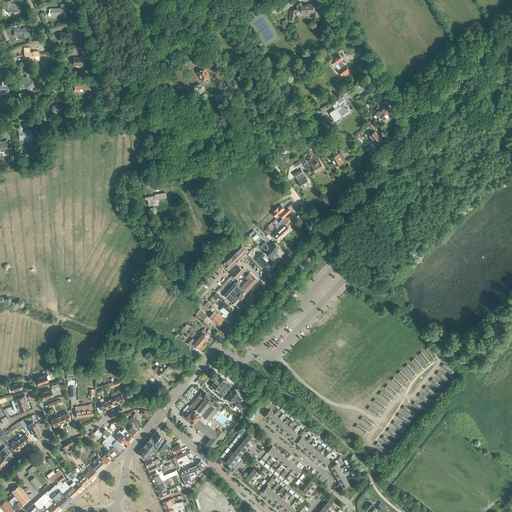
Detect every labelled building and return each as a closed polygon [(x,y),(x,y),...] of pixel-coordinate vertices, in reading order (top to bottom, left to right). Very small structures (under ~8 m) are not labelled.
[(14,4),(11,4),(11,1),(5,1),(2,2),(2,6),(5,6),(5,9),(8,9),(8,12),(13,12),(13,15),(20,15),(20,9),(18,9),(18,5),(15,5),(15,4),(14,4)] [(274,1),(269,4),(272,9),(277,6),(274,1)] [(317,6),(315,6),(314,3),(296,5),(297,10),(295,11),(290,10),(288,21),(293,22),(295,11),(301,10),(301,13),(313,12),(313,18),(318,17),(317,6)] [(61,17),(66,17),(66,4),(60,4),(61,8),(50,9),(49,9),(49,12),(48,13),(48,14),(48,15),(48,16),(49,16),(61,16),(61,17)] [(24,37),(28,37),(28,27),(25,28),(25,29),(20,29),(20,28),(14,28),(14,36),(19,36),(20,36),(20,37),(24,36),(24,37)] [(67,33),(60,33),(60,41),(70,40),(70,36),(75,35),(74,29),(67,29),(67,33)] [(39,51),(30,52),(30,48),(24,48),(24,55),(29,55),(29,59),(35,58),(36,60),(39,60),(39,51)] [(73,57),(73,66),(83,65),(83,57),(73,57)] [(346,65),(345,66),(342,61),(343,60),(340,57),(335,61),(337,64),(338,63),(341,68),(338,71),(342,76),(345,74),(346,75),(351,71),(350,69),(349,70),(346,65)] [(197,71),(203,81),(210,77),(205,67),(197,71)] [(30,78),(30,79),(27,76),(21,81),(19,81),(18,81),(19,88),(20,88),(23,88),(24,89),(26,87),(28,89),(32,85),(33,87),(36,85),(30,78)] [(0,85),(0,94),(9,93),(8,81),(1,82),(2,86),(0,85)] [(330,113),(335,121),(343,116),(342,115),(349,111),(344,103),(346,102),(343,97),(334,103),(337,108),(330,113)] [(393,112),(390,110),(393,107),(390,104),(388,106),(389,108),(389,109),(387,107),(386,109),(384,107),(382,109),(380,108),(376,112),(375,113),(376,114),(373,117),(376,119),(378,116),(386,122),(389,119),(388,118),(393,112)] [(29,138),(33,137),(32,130),(28,130),(28,131),(22,132),(22,131),(18,131),(20,140),(23,140),(23,137),(29,136),(29,138)] [(375,131),(373,133),(371,131),(368,133),(370,135),(369,136),(376,144),(381,139),(375,131)] [(314,151),(316,149),(309,139),(307,141),(314,151)] [(8,148),(7,149),(6,141),(0,142),(0,151),(3,151),(4,154),(9,154),(9,155),(13,154),(11,148),(8,148)] [(338,153),(337,154),(336,152),(329,156),(336,166),(343,162),(338,153)] [(300,159),(307,169),(310,167),(304,157),(300,159)] [(310,163),(316,173),(324,168),(318,158),(310,163)] [(302,188),(310,183),(301,169),(294,174),(296,177),(298,181),(302,188)] [(157,204),(156,199),(166,197),(165,192),(155,194),(155,195),(145,197),(146,199),(148,199),(149,205),(157,204)] [(274,211),(272,213),(276,217),(279,215),(285,209),(281,205),(278,207),(274,211)] [(289,213),(288,213),(292,209),(290,207),(286,211),(286,210),(283,213),(283,212),(279,215),(284,220),(276,227),(279,230),(277,232),(277,231),(273,235),(278,240),(282,237),(290,229),(286,225),(290,222),(285,217),(289,213)] [(276,250),(279,247),(274,242),(271,245),(270,244),(268,247),(267,246),(266,246),(264,247),(264,249),(265,250),(264,251),(270,258),(277,251),(276,250)] [(223,262),(229,269),(248,250),(241,243),(234,250),(234,251),(223,262)] [(255,260),(263,268),(270,261),(263,253),(255,260)] [(236,269),(253,285),(258,280),(253,274),(250,272),(249,273),(243,268),(242,269),(240,267),(239,269),(238,268),(236,269)] [(248,290),(253,285),(236,269),(232,274),(236,278),(237,278),(241,274),(247,280),(243,285),(248,290)] [(236,286),(225,298),(235,307),(246,294),(236,286)] [(230,313),(233,309),(225,303),(222,306),(221,305),(220,306),(222,307),(219,310),(224,315),(227,312),(228,313),(229,312),(230,313)] [(198,314),(204,319),(207,316),(201,310),(198,314)] [(218,325),(223,319),(217,313),(215,316),(213,313),(210,317),(212,319),(212,320),(218,325)] [(199,337),(204,341),(208,337),(210,335),(205,331),(199,337)] [(200,346),(204,341),(199,337),(198,339),(196,338),(195,338),(193,339),(194,340),(192,343),(189,341),(187,343),(193,348),(195,346),(198,348),(200,346)] [(429,346),(425,349),(432,357),(434,355),(435,354),(429,346)] [(421,352),(418,355),(424,362),(428,360),(421,352)] [(414,358),(411,361),(418,368),(421,366),(414,358)] [(164,374),(165,375),(172,367),(165,361),(156,372),(162,377),(164,374)] [(407,364),(404,367),(411,374),(414,372),(407,364)] [(446,365),(443,369),(452,374),(454,371),(446,365)] [(400,371),(397,374),(404,381),(407,378),(400,371)] [(441,373),(438,376),(446,382),(449,379),(441,373)] [(114,381),(116,386),(123,383),(119,374),(117,375),(118,379),(114,381)] [(46,375),(36,378),(37,382),(37,383),(38,386),(41,385),(41,384),(47,382),(48,382),(46,375)] [(215,381),(212,385),(219,391),(216,394),(221,398),(224,394),(223,393),(227,387),(228,389),(232,385),(227,381),(220,375),(217,379),(216,378),(214,381),(215,381)] [(394,377),(391,380),(398,387),(401,384),(394,377)] [(435,380),(432,383),(440,390),(442,387),(435,380)] [(8,385),(7,386),(9,393),(12,392),(19,389),(19,390),(23,389),(22,386),(21,386),(20,382),(10,385),(8,385)] [(113,393),(118,403),(124,400),(121,394),(118,395),(116,391),(112,384),(110,385),(111,388),(113,393)] [(387,385),(385,388),(392,394),(395,391),(387,385)] [(231,393),(227,397),(232,401),(233,399),(237,403),(236,404),(240,408),(248,398),(244,395),(242,397),(238,394),(240,392),(235,388),(232,391),(234,393),(233,395),(231,393)] [(428,388),(426,391),(434,397),(436,393),(428,388)] [(50,389),(41,393),(42,397),(41,397),(42,400),(46,399),(46,398),(53,396),(50,389)] [(381,392),(378,395),(386,401),(389,398),(381,392)] [(113,406),(118,403),(113,393),(110,394),(112,398),(110,399),(113,406)] [(21,397),(15,399),(16,405),(26,401),(25,398),(26,398),(25,395),(21,396),(21,397)] [(422,395),(420,399),(429,404),(431,401),(422,395)] [(215,412),(219,407),(207,396),(205,399),(205,398),(202,401),(195,410),(194,409),(193,409),(191,407),(188,408),(184,412),(185,415),(187,416),(186,417),(190,420),(211,438),(206,444),(212,449),(225,433),(219,428),(216,431),(206,422),(215,412)] [(107,408),(104,402),(103,399),(100,400),(101,403),(99,404),(99,406),(96,408),(98,413),(107,408)] [(107,408),(113,406),(110,399),(104,402),(107,408)] [(375,399),(372,402),(380,408),(383,405),(375,399)] [(26,401),(16,405),(18,410),(25,408),(25,409),(29,408),(28,405),(27,405),(26,401)] [(417,403),(415,407),(424,412),(426,408),(417,403)] [(75,407),(77,418),(93,416),(92,407),(84,408),(84,406),(75,407)] [(369,406),(367,410),(375,415),(378,412),(369,406)] [(406,408),(404,411),(413,416),(415,413),(406,408)] [(269,420),(274,414),(269,410),(264,416),(269,420)] [(353,421),(342,411),(338,414),(350,425),(353,421)] [(349,414),(355,420),(358,416),(352,411),(349,414)] [(61,415),(64,422),(70,419),(67,413),(61,415)] [(133,425),(136,427),(141,421),(136,417),(137,416),(134,414),(130,420),(134,424),(133,425)] [(274,424),(279,418),(274,414),(269,420),(274,424)] [(59,424),(64,422),(61,415),(56,417),(59,424)] [(402,415),(400,419),(408,424),(410,420),(402,415)] [(53,426),(59,424),(56,417),(50,420),(53,426)] [(362,417),(360,420),(368,426),(370,422),(362,417)] [(279,428),(284,422),(279,418),(274,424),(279,428)] [(10,430),(12,432),(21,425),(18,421),(12,426),(13,428),(10,430)] [(283,432),(288,426),(284,422),(279,428),(283,432)] [(397,423),(395,426),(403,432),(405,428),(397,423)] [(35,424),(29,427),(34,436),(38,434),(38,435),(41,433),(39,430),(35,424)] [(357,424),(355,427),(363,433),(365,430),(357,424)] [(288,436),(293,430),(288,426),(283,432),(288,436)] [(129,431),(134,436),(138,432),(133,427),(129,431)] [(93,434),(98,438),(102,434),(97,429),(93,434)] [(103,443),(116,456),(120,452),(124,448),(114,438),(105,429),(102,432),(104,434),(102,436),(105,439),(102,442),(103,443)] [(129,442),(133,437),(123,429),(121,432),(122,433),(121,434),(122,435),(123,434),(124,436),(123,437),(129,442)] [(124,436),(123,434),(122,435),(121,434),(122,433),(121,432),(119,430),(116,433),(119,436),(116,439),(125,447),(129,442),(123,437),(124,436)] [(293,430),(288,436),(293,440),(298,434),(293,430)] [(392,430),(389,434),(397,439),(400,436),(392,430)] [(93,434),(92,433),(89,435),(95,441),(98,438),(93,434)] [(245,438),(251,442),(255,437),(249,433),(245,438)] [(20,437),(25,443),(30,439),(25,434),(20,437)] [(20,447),(25,443),(20,437),(16,441),(20,447)] [(160,443),(153,437),(139,453),(145,459),(153,457),(150,454),(160,443)] [(301,447),(306,441),(301,437),(296,443),(301,447)] [(247,447),(251,442),(245,438),(241,442),(247,447)] [(386,438),(383,441),(391,447),(394,444),(386,438)] [(64,446),(66,449),(68,447),(67,446),(72,443),(70,440),(63,444),(64,446)] [(15,451),(20,447),(16,441),(11,445),(15,451)] [(306,451),(311,445),(306,441),(301,447),(306,451)] [(243,452),(247,447),(241,442),(237,447),(243,452)] [(111,461),(116,456),(103,443),(101,444),(105,448),(105,447),(106,448),(105,449),(107,451),(104,455),(111,460),(111,461)] [(172,448),(175,453),(182,449),(179,444),(172,448)] [(380,444),(377,447),(385,454),(387,450),(380,444)] [(311,455),(316,449),(311,445),(306,451),(311,455)] [(272,456),(277,450),(272,446),(267,452),(272,456)] [(239,457),(243,452),(237,447),(233,452),(239,457)] [(315,459),(320,453),(316,449),(311,455),(315,459)] [(277,460),(282,454),(277,450),(272,456),(277,460)] [(0,455),(1,456),(6,461),(10,456),(5,451),(3,453),(0,451),(0,455)] [(320,462),(327,455),(322,451),(320,453),(315,459),(320,462)] [(235,462),(239,457),(233,452),(229,457),(235,462)] [(277,460),(282,464),(286,458),(282,454),(277,460)] [(106,465),(111,460),(104,455),(100,459),(106,465)] [(176,461),(178,465),(183,462),(180,455),(175,458),(176,461)] [(327,455),(320,462),(325,467),(330,461),(327,459),(328,457),(326,456),(327,455)] [(148,467),(159,462),(158,459),(155,461),(154,457),(145,460),(148,467)] [(231,467),(235,462),(229,457),(225,462),(231,467)] [(286,468),(291,462),(286,458),(282,464),(286,468)] [(98,472),(106,465),(100,459),(92,466),(98,472)] [(187,487),(204,469),(204,468),(206,467),(207,466),(201,460),(196,465),(181,472),(180,472),(187,487)] [(150,471),(158,468),(157,466),(163,463),(162,461),(159,462),(148,467),(150,471)] [(291,471),(296,466),(291,462),(286,468),(291,471)] [(334,472),(340,468),(337,463),(330,467),(334,472)] [(98,472),(92,466),(91,465),(89,467),(90,468),(88,470),(89,471),(90,470),(95,475),(98,472)] [(296,466),(291,471),(296,476),(301,470),(296,466)] [(156,475),(161,473),(160,471),(161,470),(160,467),(158,468),(150,471),(149,472),(151,477),(156,475)] [(249,473),(255,478),(259,473),(253,468),(249,473)] [(337,478),(343,474),(340,468),(334,472),(337,478)] [(55,478),(62,474),(59,470),(48,478),(51,482),(55,478)] [(93,478),(95,475),(90,470),(89,471),(87,472),(93,478)] [(178,474),(178,473),(176,470),(164,476),(162,473),(161,473),(156,475),(151,477),(154,483),(159,481),(161,480),(162,480),(163,480),(178,474)] [(73,481),(71,483),(71,484),(78,492),(84,486),(78,480),(76,478),(75,478),(70,472),(66,475),(69,478),(71,477),(75,482),(73,481)] [(90,480),(93,478),(87,472),(85,475),(90,480)] [(251,483),(255,478),(249,473),(245,478),(251,483)] [(58,483),(61,481),(65,478),(62,474),(55,478),(58,483)] [(78,480),(84,486),(89,481),(83,474),(81,476),(80,476),(79,477),(79,478),(78,480)] [(340,483),(347,479),(343,474),(337,478),(340,483)] [(33,478),(30,481),(36,489),(41,485),(37,480),(35,482),(33,478)] [(347,479),(340,483),(343,488),(350,484),(347,479)] [(159,481),(154,483),(158,492),(161,491),(161,492),(167,490),(166,487),(163,480),(162,480),(161,480),(159,481)] [(306,485),(312,490),(316,485),(310,480),(306,485)] [(71,483),(68,486),(64,481),(62,483),(61,481),(58,483),(66,491),(72,498),(78,492),(71,484),(71,483)] [(69,500),(62,491),(55,485),(58,489),(53,493),(50,490),(49,492),(47,490),(45,492),(60,508),(69,500)] [(308,495),(312,490),(306,485),(302,490),(308,495)] [(11,492),(22,505),(29,498),(18,486),(11,492)] [(267,496),(272,490),(267,486),(262,492),(267,496)] [(159,494),(161,499),(172,494),(169,489),(159,494)] [(272,500),(277,494),(272,490),(267,496),(272,500)] [(51,511),(55,511),(60,508),(45,492),(44,493),(34,503),(39,509),(44,504),(51,511)] [(277,504),(282,498),(277,494),(272,500),(277,504)] [(8,501),(16,510),(22,505),(14,496),(8,501)] [(281,507),(286,502),(284,500),(285,498),(283,496),(282,498),(277,504),(281,507)] [(176,508),(184,506),(187,505),(186,501),(182,502),(182,501),(177,502),(172,504),(170,499),(163,503),(166,510),(173,508),(176,508)] [(326,504),(332,508),(336,504),(330,499),(326,504)] [(0,504),(0,507),(4,511),(11,511),(14,509),(4,500),(0,504)] [(286,511),(291,505),(286,502),(281,507),(286,511)] [(42,511),(39,509),(34,503),(26,510),(28,511),(42,511)] [(380,507),(378,509),(371,503),(367,508),(366,507),(364,509),(368,511),(380,511),(383,509),(380,507)]
